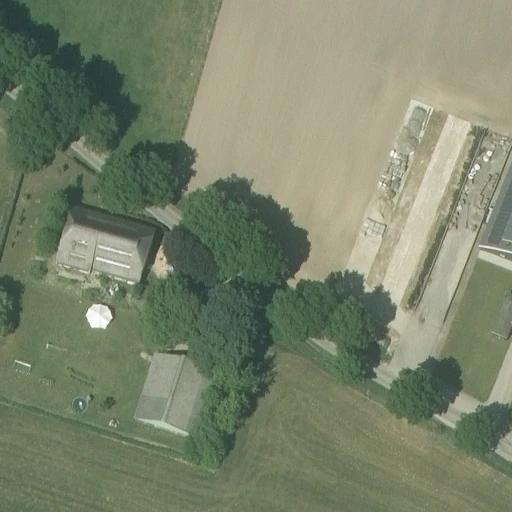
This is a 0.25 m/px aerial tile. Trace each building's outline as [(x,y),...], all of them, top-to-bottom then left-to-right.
[(368,281),(426,99),(393,89),(336,270),(368,281)] [(487,177),(493,168),(498,172),(505,163),(480,144),(464,164),(477,174),(479,171),(487,177)] [(511,164),(478,251),(511,264),(511,164)] [(419,169),(378,298),(400,305),(441,176),(419,169)] [(138,289),(154,234),(74,209),(56,268),(93,279),(94,275),(138,289)] [(302,266),(313,251),(295,237),(283,252),(302,266)] [(116,353),(128,309),(106,303),(94,347),(116,353)] [(200,443),(221,378),(153,356),(133,422),(200,443)]
